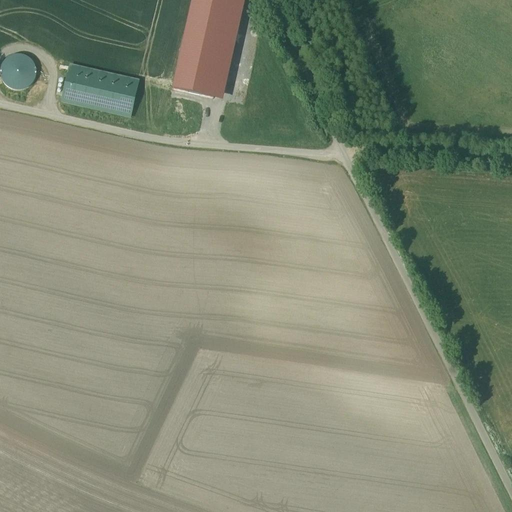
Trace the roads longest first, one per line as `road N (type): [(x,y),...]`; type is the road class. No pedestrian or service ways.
road 1 (unclassified): [(511,484),(349,157)]
road 2 (unclassified): [(349,157),(0,103)]
road 3 (unclassified): [(277,0),(349,157)]
road 4 (track): [(349,157),(511,165)]
